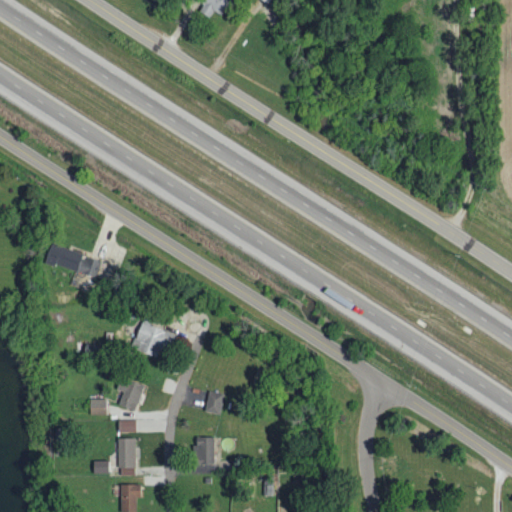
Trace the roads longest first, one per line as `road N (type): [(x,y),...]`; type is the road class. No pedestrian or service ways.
road 1 (motorway): [(0,82),(511,414)]
road 2 (motorway): [(511,341),(0,10)]
road 3 (residential): [(0,137),(511,467)]
road 4 (tertiary): [(511,272),(88,0)]
road 5 (track): [(448,230),(466,202),(472,171),(456,0)]
road 6 (residential): [(169,511),(170,425),(195,353)]
road 7 (residential): [(385,383),(365,431),(374,511)]
